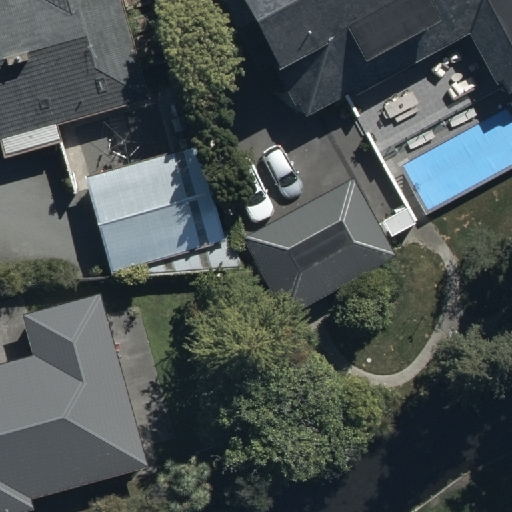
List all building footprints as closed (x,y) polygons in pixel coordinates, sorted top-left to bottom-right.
[(53,116),(146,90),(121,0),(0,0),(0,134),(4,147),(57,132),(53,116)] [(511,0),(230,0),(237,12),(248,6),(302,110),(350,84),(354,92),(471,31),(502,91),(511,85),(511,0)] [(196,147),(87,177),(114,275),(241,266),(233,238),(224,239),(196,147)] [(390,251),(349,174),(244,231),(285,308),(390,251)] [(141,450),(95,280),(21,302),(30,338),(0,345),(0,502),(32,494),(29,480),(141,450)]
